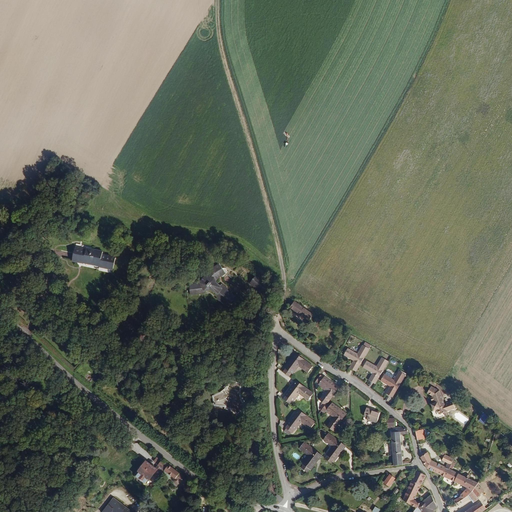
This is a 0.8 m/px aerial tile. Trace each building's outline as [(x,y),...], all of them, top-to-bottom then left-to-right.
[(113,269),(116,257),(102,254),(102,251),(92,249),(92,246),(76,243),(73,260),(84,263),(84,262),(100,265),(100,266),(113,269)] [(219,277),(226,273),(223,268),(220,264),(210,270),(200,282),(196,283),(196,290),(206,290),(211,289),(216,291),(216,294),(219,296),(217,297),(228,306),(234,300),(236,301),(238,298),(228,289),(228,288),(222,283),(221,285),(216,281),(219,277)] [(270,285),(257,274),(250,282),(265,294),(270,288),(270,285)] [(206,293),(206,290),(196,290),(196,283),(190,284),(191,295),(206,293)] [(314,314),(295,300),(291,306),(290,307),(310,320),(314,314)] [(356,372),(369,349),(364,346),(363,345),(357,354),(348,349),(344,355),(354,361),(349,368),(356,372)] [(313,366),(296,353),(286,367),(293,372),(294,373),(300,365),(309,372),(313,366)] [(375,384),(388,362),(382,358),(377,367),(367,361),(363,368),(373,373),(368,380),(375,384)] [(290,376),(293,372),(286,367),(284,371),(290,376)] [(393,397),(407,374),(400,371),(394,380),(392,378),(385,375),(385,374),(381,381),(390,386),(386,393),(393,397)] [(321,384),(326,377),(321,374),(316,381),(321,384)] [(329,401),(340,386),(326,376),(326,377),(321,384),(320,385),(328,390),(321,400),(327,404),(329,401)] [(242,399),(241,391),(242,384),(232,380),(229,386),(225,390),(214,396),(216,405),(225,405),(230,408),(239,414),(246,407),(242,399)] [(314,393),(296,380),(286,394),(287,395),(293,400),(294,400),(300,392),(309,399),(314,393)] [(449,411),(456,408),(454,401),(446,404),(441,390),(440,390),(432,386),(428,393),(433,396),(432,397),(433,401),(435,403),(433,404),(435,410),(438,409),(440,414),(445,412),(446,416),(450,414),(449,411)] [(293,400),(287,395),(284,398),(290,403),(293,400)] [(328,410),(333,404),(329,401),(327,404),(324,407),(328,410)] [(347,413),(334,403),(333,404),(328,410),(328,411),(336,417),(329,427),(335,431),(347,413)] [(378,422),(381,412),(367,408),(365,416),(368,417),(368,419),(378,422)] [(316,422),(299,409),(288,423),(289,423),(295,428),(296,429),(302,421),(312,428),(316,422)] [(487,424),(491,417),(484,413),(480,420),(487,424)] [(396,426),(396,421),(398,420),(395,417),(389,418),(389,426),(396,426)] [(295,428),(289,423),(286,427),(293,432),(295,428)] [(409,433),(408,428),(405,428),(405,426),(396,427),(392,428),(395,465),(404,464),(404,461),(401,434),(409,433)] [(426,438),(424,429),(417,431),(419,440),(426,438)] [(336,460),(347,446),(329,433),(325,439),(334,446),(328,453),(329,454),(335,459),(336,460)] [(312,469),(322,455),(305,442),(301,448),(310,455),(304,463),(305,463),(311,468),(312,469)] [(443,475),(447,467),(433,460),(429,450),(422,453),(423,456),(422,457),(428,468),(442,475),(443,475)] [(455,459),(448,455),(445,451),(442,453),(445,457),(443,460),(449,463),(452,465),(455,459)] [(335,459),(329,454),(326,458),(333,463),(335,459)] [(161,476),(169,465),(163,460),(156,469),(146,461),(139,471),(140,472),(137,476),(145,483),(149,478),(150,479),(155,473),(157,475),(156,477),(159,479),(161,476)] [(308,472),(311,468),(305,463),(302,467),(302,468),(307,471),(308,472)] [(188,480),(169,465),(161,476),(168,481),(171,476),(175,478),(181,483),(184,486),(188,480)] [(479,484),(480,483),(451,468),(450,469),(447,467),(443,475),(456,481),(469,488),(462,495),(462,496),(460,498),(454,500),(456,504),(458,503),(470,495),(474,490),(479,484)] [(422,485),(427,476),(426,475),(418,471),(413,480),(422,485)] [(390,486),(396,478),(391,474),(386,482),(390,486)] [(416,498),(422,485),(413,480),(404,500),(418,508),(422,503),(416,498)] [(479,496),(484,490),(479,484),(474,490),(479,496)] [(479,496),(474,490),(470,495),(476,502),(480,499),(479,496)] [(438,507),(433,494),(422,503),(418,508),(414,511),(422,511),(423,511),(436,511),(435,510),(438,507)] [(131,511),(114,499),(104,511),(131,511)] [(483,511),(488,509),(482,501),(478,505),(475,506),(466,511),(483,511)]
